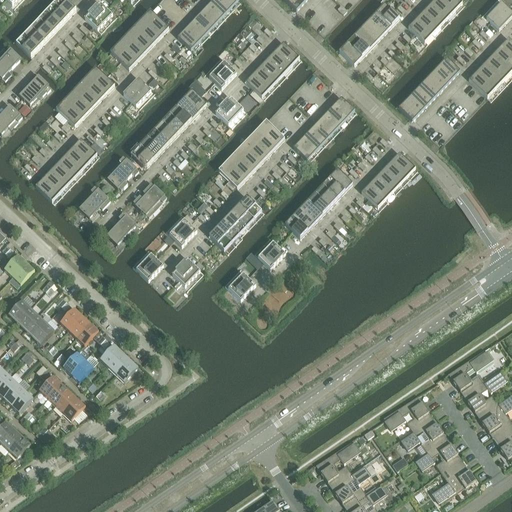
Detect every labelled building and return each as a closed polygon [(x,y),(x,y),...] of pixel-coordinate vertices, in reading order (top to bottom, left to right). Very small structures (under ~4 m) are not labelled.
[(76,13),(69,6),(62,0),(59,0),(54,6),(69,21),(76,13)] [(230,12),(218,0),(215,0),(209,7),(223,20),(230,12)] [(238,3),(235,0),(218,0),(230,12),(238,3)] [(304,5),(298,0),(283,0),(283,1),(296,14),(304,5)] [(455,14),(439,0),(436,0),(431,7),(447,22),(455,14)] [(462,7),(455,0),(439,0),(455,14),(462,7)] [(499,33),(511,19),(511,15),(501,5),(486,21),(499,33)] [(69,21),(54,6),(46,14),(61,29),(69,21)] [(98,34),(113,18),(100,6),(85,22),(98,34)] [(223,20),(209,7),(201,16),(215,28),(223,20)] [(399,21),(393,15),(384,7),(377,15),(392,30),(399,21)] [(447,22),(431,7),(423,15),(439,30),(447,22)] [(347,14),(341,8),(338,12),(343,17),(347,14)] [(61,29),(46,14),(39,22),(54,36),(61,29)] [(169,31),(152,16),(150,14),(142,22),(161,40),(169,31)] [(392,30),(377,15),(369,23),(384,37),(392,30)] [(439,30),(423,15),(415,22),(432,38),(439,30)] [(215,28),(201,16),(193,24),(207,37),(215,28)] [(54,36),(39,22),(31,30),(46,44),(54,36)] [(161,40),(142,22),(134,30),(153,48),(161,40)] [(432,38),(415,22),(408,30),(424,46),(432,38)] [(384,37),(369,23),(362,31),(377,45),(384,37)] [(207,37),(193,24),(185,32),(199,45),(207,37)] [(89,34),(82,28),(79,31),(86,37),(89,34)] [(46,44),(31,30),(24,38),(39,52),(46,44)] [(153,48),(134,30),(126,39),(145,56),(153,48)] [(272,36),(269,33),(266,31),(263,34),(269,39),(272,36)] [(377,45),(362,31),(354,39),(369,53),(377,45)] [(199,45),(185,32),(177,41),(191,53),(199,45)] [(489,40),(483,33),(480,36),(486,43),(489,40)] [(81,42),(75,36),(72,39),(79,45),(81,42)] [(411,42),(405,36),(402,40),(408,45),(411,42)] [(39,52),(24,38),(16,46),(31,60),(39,52)] [(264,44),(259,38),(256,42),(261,47),(264,44)] [(145,56),(126,39),(118,47),(137,65),(145,56)] [(369,53),(354,39),(347,46),(362,61),(369,53)] [(511,45),(508,41),(500,50),(511,60),(511,45)] [(481,48),(475,42),(472,45),(478,51),(481,48)] [(74,50),(67,43),(64,46),(71,53),(74,50)] [(257,51),(252,46),(249,49),(254,55),(257,51)] [(299,61),(290,53),(283,46),(275,54),(292,69),(299,61)] [(362,61),(347,46),(339,55),(354,69),(362,61)] [(137,65),(118,47),(111,55),(129,73),(137,65)] [(181,53),(174,47),(171,50),(178,56),(181,53)] [(474,56),(467,50),(464,53),(471,59),(474,56)] [(511,74),(511,60),(500,50),(492,58),(511,76),(511,74)] [(67,57),(60,51),(57,54),(64,61),(67,57)] [(9,75),(16,67),(19,70),(23,66),(20,63),(21,62),(11,52),(6,57),(3,55),(0,58),(0,80),(2,82),(3,82),(5,84),(12,77),(9,75)] [(250,59),(244,54),(241,57),(247,62),(250,59)] [(292,69),(275,54),(268,62),(284,77),(292,69)] [(173,61),(167,55),(164,58),(170,65),(173,61)] [(466,64),(459,58),(456,61),(463,68),(466,64)] [(511,76),(492,58),(484,66),(503,84),(511,76)] [(59,65),(53,59),(50,62),(56,68),(59,65)] [(460,74),(451,66),(446,61),(438,70),(452,82),(460,74)] [(242,67),(237,62),(234,65),(239,70),(242,67)] [(284,77),(268,62),(260,69),(277,85),(284,77)] [(165,70),(159,63),(156,67),(162,73),(165,70)] [(221,92),(237,76),(224,64),(209,80),(221,92)] [(503,84),(484,66),(476,75),(495,93),(503,84)] [(52,73),(45,67),(42,70),(49,76),(52,73)] [(277,85),(260,69),(253,77),(269,93),(277,85)] [(117,70),(114,73),(120,79),(123,76),(117,70)] [(452,82),(438,70),(430,78),(444,91),(452,82)] [(115,88),(106,80),(96,71),(88,79),(107,97),(115,88)] [(158,78),(151,72),(148,75),(155,81),(158,78)] [(117,82),(120,79),(114,73),(111,76),(117,82)] [(495,93),(476,75),(468,83),(487,101),(495,93)] [(44,94),(49,89),(38,78),(38,79),(35,77),(31,81),(34,84),(27,92),(24,89),(17,96),(20,98),(19,99),(30,109),(37,101),(40,103),(47,96),(44,94)] [(269,93),(253,77),(245,85),(254,93),(257,96),(262,101),(269,93)] [(444,91),(430,78),(422,86),(436,99),(444,91)] [(107,97),(88,79),(80,87),(99,105),(107,97)] [(136,109),(151,94),(138,81),(123,97),(136,109)] [(436,99),(422,86),(415,95),(428,107),(436,99)] [(99,105),(80,87),(72,96),(91,113),(99,105)] [(200,91),(195,95),(200,100),(204,95),(200,91)] [(207,108),(200,101),(192,93),(184,101),(199,115),(207,108)] [(428,107),(415,95),(407,103),(420,116),(428,107)] [(91,113),(72,96),(64,104),(83,122),(91,113)] [(199,115),(184,101),(177,109),(192,123),(199,115)] [(228,128),(243,113),(231,101),(216,116),(228,128)] [(354,114),(348,108),(341,101),(333,109),(346,122),(354,114)] [(420,116),(407,103),(399,111),(412,124),(420,116)] [(83,122),(64,104),(56,112),(75,130),(83,122)] [(16,124),(21,119),(10,108),(9,109),(7,107),(3,111),(6,114),(0,120),(0,137),(2,139),(9,131),(12,133),(18,126),(16,124)] [(24,108),(19,114),(25,119),(30,113),(24,108)] [(192,123),(177,109),(169,117),(184,131),(192,123)] [(346,122),(333,109),(325,118),(339,130),(346,122)] [(119,118),(112,112),(109,115),(116,122),(119,118)] [(184,131),(169,117),(162,125),(177,139),(184,131)] [(339,130),(325,118),(317,126),(331,139),(339,130)] [(111,127),(105,120),(102,124),(108,130),(111,127)] [(285,142),(268,126),(266,124),(258,132),(277,150),(285,142)] [(177,139),(162,125),(154,133),(169,147),(177,139)] [(331,139),(317,126),(309,134),(323,147),(331,139)] [(70,132),(64,127),(61,130),(67,135),(70,132)] [(103,135),(97,129),(94,132),(100,138),(103,135)] [(277,150),(258,132),(250,141),(269,158),(277,150)] [(169,147),(154,133),(147,141),(162,155),(169,147)] [(323,147),(309,134),(301,143),(315,155),(323,147)] [(62,140),(57,135),(54,138),(59,143),(62,140)] [(96,143),(89,137),(86,140),(93,146),(96,143)] [(162,155),(147,141),(139,148),(154,163),(162,155)] [(269,158),(250,141),(242,149),(261,167),(269,158)] [(388,146),(385,143),(383,141),(380,144),(385,149),(388,146)] [(97,158),(89,150),(81,142),(73,150),(90,166),(97,158)] [(55,148),(50,143),(47,146),(52,151),(55,148)] [(315,155),(301,143),(293,151),(307,164),(315,155)] [(154,163),(139,148),(132,156),(147,171),(154,163)] [(261,167),(242,149),(234,157),(253,175),(261,167)] [(380,154),(375,149),(372,152),(377,157),(380,154)] [(47,156),(42,150),(39,154),(44,159),(47,156)] [(90,166),(73,150),(66,158),(82,174),(90,166)] [(415,172),(406,163),(399,156),(391,164),(408,180),(415,172)] [(253,175),(234,157),(226,166),(245,183),(253,175)] [(297,164),(290,157),(287,160),(294,167),(297,164)] [(373,162),(368,157),(365,160),(370,165),(373,162)] [(40,163),(35,158),(32,161),(37,167),(40,163)] [(82,174),(66,158),(58,166),(75,181),(82,174)] [(125,185),(132,177),(135,180),(139,176),(136,173),(137,173),(127,163),(122,168),(119,165),(112,172),(115,175),(108,182),(107,183),(118,193),(119,192),(121,195),(128,188),(125,185)] [(366,170),(360,164),(357,167),(363,173),(366,170)] [(408,180),(391,164),(384,172),(400,188),(408,180)] [(33,171),(27,166),(24,169),(30,174),(33,171)] [(75,181),(58,166),(51,174),(67,189),(75,181)] [(245,183),(226,166),(218,174),(229,184),(235,190),(237,192),(245,183)] [(289,172),(282,166),(280,169),(286,175),(289,172)] [(353,187),(346,180),(338,172),(330,180),(345,195),(353,187)] [(400,188),(384,172),(376,180),(393,195),(400,188)] [(67,189),(51,174),(43,182),(59,197),(67,189)] [(281,180),(275,174),(272,177),(278,183),(281,180)] [(345,195),(330,180),(322,188),(337,202),(345,195)] [(393,195),(376,180),(369,188),(385,203),(393,195)] [(59,197),(43,182),(35,190),(52,205),(59,197)] [(273,188),(267,182),(264,185),(270,191),(273,188)] [(235,190),(229,184),(226,187),(233,193),(235,190)] [(163,207),(160,204),(165,199),(154,189),(154,190),(151,187),(143,196),(146,199),(143,202),(140,199),(133,206),(136,208),(135,209),(146,219),(146,218),(149,221),(163,207)] [(337,202),(322,188),(315,196),(330,210),(337,202)] [(385,203),(369,188),(361,196),(378,211),(385,203)] [(266,197),(259,190),(256,193),(263,200),(266,197)] [(102,214),(110,206),(108,203),(109,203),(98,193),(93,198),(91,195),(84,202),(86,205),(79,213),(89,223),(90,222),(92,224),(99,217),(97,215),(100,212),(102,214)] [(330,210),(315,196),(308,204),(323,218),(330,210)] [(253,206),(248,202),(247,200),(239,208),(254,222),(262,214),(255,208),(253,206)] [(364,207),(359,202),(356,205),(361,210),(364,207)] [(323,218),(308,204),(300,212),(315,226),(323,218)] [(254,222),(239,208),(231,216),(246,230),(254,222)] [(315,226),(300,212),(293,220),(308,234),(315,226)] [(246,230),(231,216),(224,224),(239,238),(246,230)] [(132,234),(136,229),(126,219),(125,220),(123,217),(119,221),(122,224),(114,232),(111,229),(105,236),(107,238),(107,239),(117,249),(125,241),(127,244),(134,237),(132,234)] [(308,234),(293,220),(285,227),(300,242),(308,234)] [(182,250),(197,234),(184,222),(169,238),(182,250)] [(239,238),(224,224),(217,231),(232,246),(239,238)] [(232,246),(217,231),(209,240),(224,254),(232,246)] [(333,251),(327,245),(326,245),(321,241),(318,244),(329,254),(333,251)] [(270,273),(285,257),(273,245),(258,261),(270,273)] [(10,252),(7,248),(2,253),(5,257),(10,252)] [(9,260),(14,255),(10,252),(5,257),(9,260)] [(149,285),(164,269),(151,257),(136,273),(149,285)] [(12,281),(27,266),(18,258),(4,273),(12,281)] [(185,290),(200,274),(187,262),(172,278),(185,290)] [(21,289),(35,274),(27,266),(12,281),(9,284),(17,292),(21,289)] [(241,304),(256,288),(243,276),(228,292),(241,304)] [(46,296),(51,290),(47,287),(42,292),(46,296)] [(50,299),(55,294),(51,290),(46,296),(50,299)] [(62,310),(67,305),(63,302),(58,307),(62,310)] [(16,326),(31,311),(22,304),(8,318),(16,326)] [(70,309),(67,305),(62,310),(65,314),(70,309)] [(24,334),(39,319),(31,311),(16,326),(24,334)] [(69,334),(83,319),(74,311),(60,326),(69,334)] [(32,341),(46,326),(39,319),(24,334),(32,341)] [(76,342),(91,327),(83,319),(69,334),(76,342)] [(40,349),(55,334),(46,326),(32,341),(40,349)] [(85,350),(99,335),(91,327),(76,342),(85,350)] [(101,348),(106,342),(102,339),(97,344),(101,348)] [(16,346),(12,342),(7,347),(11,351),(16,346)] [(106,342),(101,348),(104,351),(109,346),(106,342)] [(19,349),(16,346),(11,351),(14,355),(19,349)] [(49,355),(54,349),(50,346),(45,351),(49,355)] [(108,371),(122,356),(114,348),(100,363),(108,371)] [(53,358),(58,353),(54,349),(49,355),(53,358)] [(25,365),(30,360),(27,356),(22,361),(25,365)] [(71,378),(86,363),(77,356),(63,371),(71,378)] [(116,378),(130,363),(122,356),(108,371),(116,378)] [(471,382),(466,375),(473,371),(476,375),(477,374),(488,366),(482,358),(481,359),(480,356),(448,378),(449,378),(463,399),(484,385),(478,377),(471,382)] [(61,366),(66,361),(62,357),(57,362),(61,366)] [(29,369),(34,363),(30,360),(25,365),(29,369)] [(79,386),(94,371),(86,363),(71,378),(79,386)] [(124,386),(139,371),(130,363),(116,378),(124,386)] [(45,374),(41,370),(36,376),(40,379),(45,374)] [(0,391),(11,380),(4,373),(0,376),(0,391)] [(49,377),(45,374),(40,379),(44,383),(49,377)] [(478,420),(498,406),(492,398),(485,403),(481,396),(487,392),(490,396),(492,395),(491,395),(507,384),(502,376),(496,380),(494,377),(484,385),(463,399),(478,420)] [(47,402),(62,387),(53,379),(39,394),(47,402)] [(0,398),(4,402),(18,387),(11,380),(0,391),(0,398)] [(11,409),(26,394),(22,390),(26,386),(23,383),(18,387),(4,402),(11,409)] [(93,387),(89,383),(84,388),(88,392),(93,387)] [(55,409),(70,394),(62,387),(47,402),(55,409)] [(97,390),(93,387),(88,392),(92,395),(97,390)] [(19,417),(34,402),(26,394),(11,409),(19,417)] [(63,417),(77,402),(70,394),(55,409),(63,417)] [(100,403),(105,398),(101,394),(96,399),(100,403)] [(493,441),(511,427),(511,425),(506,417),(506,416),(511,411),(511,401),(511,400),(510,401),(509,398),(498,406),(478,420),(493,441)] [(393,432),(404,425),(405,424),(402,420),(409,415),(413,422),(406,427),(412,435),(432,421),(418,400),(419,400),(418,399),(386,420),(388,424),(387,424),(393,432)] [(71,425),(86,410),(77,402),(63,417),(71,425)] [(27,423),(32,418),(29,414),(24,420),(27,423)] [(36,421),(32,418),(27,423),(31,427),(36,421)] [(407,453),(418,446),(419,446),(420,445),(417,441),(423,436),(428,443),(421,448),(426,456),(447,441),(432,421),(412,435),(401,442),(403,445),(402,445),(407,453)] [(0,446),(1,447),(15,432),(7,424),(0,431),(0,446)] [(508,461),(511,458),(511,441),(511,440),(511,438),(511,427),(493,441),(504,458),(505,458),(507,462),(508,461)] [(43,438),(48,433),(44,429),(39,435),(43,438)] [(9,455),(23,440),(15,432),(1,447),(9,455)] [(52,436),(48,433),(43,438),(47,442),(52,436)] [(374,438),(371,433),(371,434),(365,438),(364,438),(367,442),(374,438)] [(47,442),(50,445),(55,439),(52,436),(47,442)] [(17,463),(31,448),(23,440),(9,455),(17,463)] [(422,474),(433,466),(433,467),(434,466),(431,462),(438,457),(442,464),(435,468),(441,477),(461,463),(447,441),(426,456),(415,463),(417,465),(416,466),(422,474)] [(339,473),(334,467),(341,462),(344,467),(345,466),(356,458),(350,450),(349,451),(347,448),(315,469),(315,470),(316,469),(331,491),(351,477),(346,469),(339,473)] [(404,460),(392,468),(397,476),(409,468),(404,460)] [(17,462),(9,468),(12,473),(21,468),(17,462)] [(441,508),(475,484),(476,484),(473,480),(461,463),(441,477),(448,487),(447,487),(447,488),(434,497),(441,508)] [(345,511),(366,497),(360,489),(360,490),(358,488),(359,487),(359,486),(370,479),(364,471),(362,469),(351,477),(331,491),(345,511)] [(345,511),(375,511),(375,510),(372,511),(365,511),(363,509),(370,504),(373,509),(374,508),(374,507),(384,500),(379,492),(378,492),(376,490),(366,497),(345,511)] [(278,511),(273,503),(271,505),(268,501),(252,511),(278,511)]
